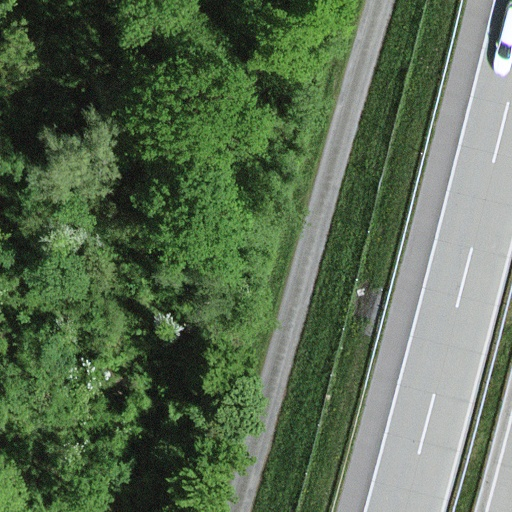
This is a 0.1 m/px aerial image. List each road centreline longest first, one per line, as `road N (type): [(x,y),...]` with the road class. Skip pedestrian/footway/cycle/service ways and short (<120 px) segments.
road 1 (track): [(245,511),(380,0)]
road 2 (motorway): [(511,64),(400,511)]
